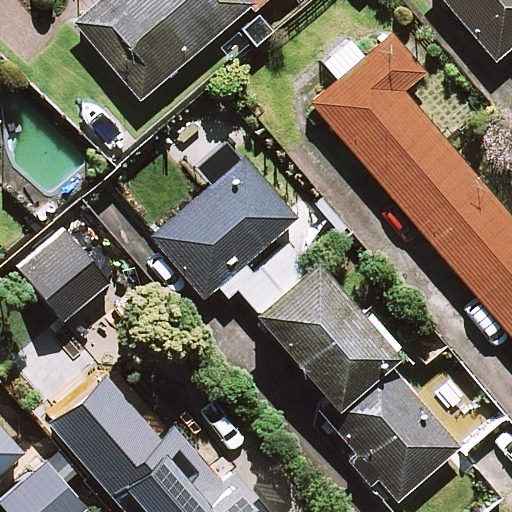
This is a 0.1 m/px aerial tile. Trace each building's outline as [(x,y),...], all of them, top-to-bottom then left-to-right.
[(92,0),(69,20),(135,98),(251,0),(92,0)] [(511,0),(441,0),(490,58),(501,48),(511,60),(511,0)] [(420,71),(387,33),(307,101),(511,339),(511,222),(398,90),(420,71)] [(133,142),(105,110),(82,131),(110,163),(133,142)] [(247,140),(236,128),(182,174),(197,191),(146,234),(199,296),(221,278),(322,398),(313,406),(391,499),(459,441),(426,402),(421,406),(387,366),(397,358),(284,225),(293,217),(236,149),(247,140)] [(103,280),(59,229),(16,266),(59,317),(103,280)] [(116,401),(74,439),(91,457),(78,469),(117,511),(270,511),(233,471),(222,481),(156,408),(138,425),(116,401)] [(0,462),(16,448),(0,429),(0,462)] [(75,511),(83,505),(44,459),(0,496),(0,503),(7,511),(75,511)]
